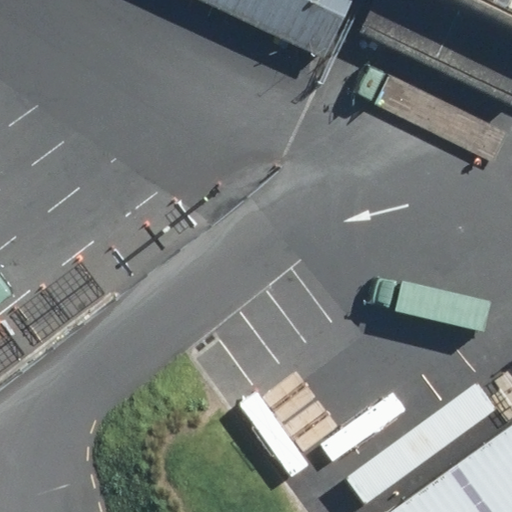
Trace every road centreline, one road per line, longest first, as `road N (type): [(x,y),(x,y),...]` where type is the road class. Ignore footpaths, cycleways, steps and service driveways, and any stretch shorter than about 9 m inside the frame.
road 1 (unknown): [(467,152),(352,160),(253,193),(169,245),(49,357),(9,436),(6,511)]
road 2 (unknown): [(467,152),(376,74),(135,25),(92,0)]
